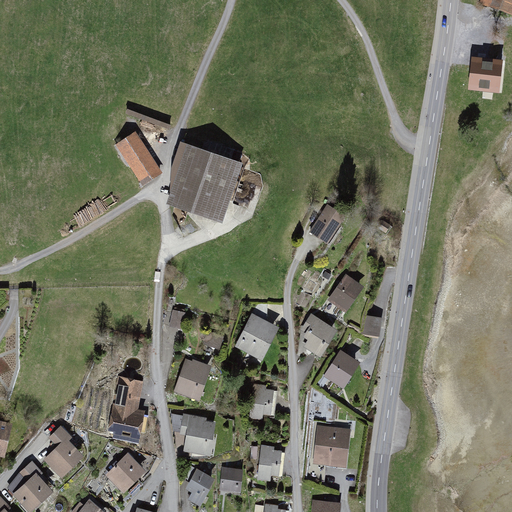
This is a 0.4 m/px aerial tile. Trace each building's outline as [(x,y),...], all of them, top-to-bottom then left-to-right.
[(511,13),(511,0),(482,0),(481,3),(511,13)] [(503,58),(471,54),(467,89),(499,92),(503,58)] [(144,191),(165,178),(138,135),(117,148),(144,191)] [(175,172),(173,199),(169,210),(226,230),(247,170),(183,148),(175,172)] [(328,204),(309,231),(329,244),(347,217),(328,204)] [(346,274),(328,298),(347,312),(365,288),(346,274)] [(185,312),(173,309),(169,325),(182,328),(185,312)] [(279,326),(252,312),(235,346),(263,360),(279,326)] [(338,329),(311,312),(300,330),(307,335),(305,338),(309,340),(305,347),(319,357),(338,329)] [(365,332),(380,334),(382,315),(367,313),(365,332)] [(222,350),(226,337),(207,331),(203,345),(222,350)] [(339,350),(323,374),(344,387),(360,363),(339,350)] [(200,400),(212,365),(186,356),(174,391),(200,400)] [(144,381),(119,376),(109,430),(114,431),(113,439),(138,443),(144,409),(139,408),(144,381)] [(266,385),(253,383),(249,419),(262,420),(263,414),(272,415),(274,389),(266,388),(266,385)] [(208,418),(183,413),(179,433),(187,435),(184,451),(211,456),(216,423),(207,422),(208,418)] [(0,456),(6,457),(14,423),(0,419),(0,456)] [(351,428),(317,424),(313,463),(347,467),(351,428)] [(74,438),(61,425),(49,437),(57,445),(51,450),(53,452),(45,460),(64,480),(87,458),(71,441),(74,438)] [(274,446),(261,445),(257,479),(271,480),(271,475),(279,476),(282,450),(274,449),(274,446)] [(146,470),(128,452),(105,475),(124,493),(146,470)] [(42,471),(32,460),(7,487),(30,511),(53,490),(38,475),(42,471)] [(244,470),(222,467),(219,489),(241,492),(244,470)] [(217,481),(197,469),(186,487),(192,491),(187,499),(201,507),(217,481)] [(11,507),(0,495),(0,511),(7,511),(11,507)] [(105,511),(89,498),(77,511),(105,511)] [(340,511),(341,502),(313,499),(311,511),(340,511)] [(285,511),(286,509),(277,508),(278,504),(265,503),(264,511),(285,511)]
